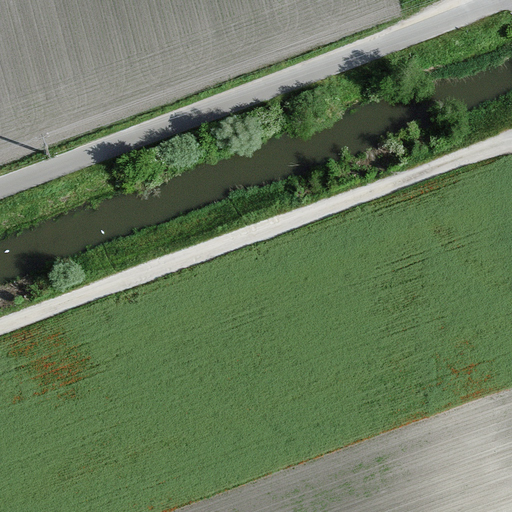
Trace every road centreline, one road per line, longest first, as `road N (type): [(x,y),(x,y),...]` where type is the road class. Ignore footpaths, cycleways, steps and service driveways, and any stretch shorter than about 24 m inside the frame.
road 1 (track): [(511,141),(0,326)]
road 2 (unclassified): [(508,0),(0,187)]
